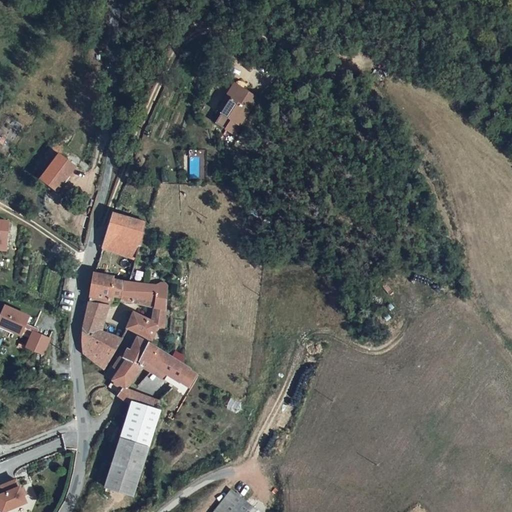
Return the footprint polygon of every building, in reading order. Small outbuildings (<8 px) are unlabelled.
[(225,89),(241,103),(269,71),(259,62),(262,59),(256,55),(254,54),(251,54),(248,56),(226,81),(229,84),(225,89)] [(58,191),(76,166),(60,155),(42,180),(58,191)] [(138,260),(142,242),(146,224),(116,211),(111,227),(105,246),(138,260)] [(124,298),(128,274),(96,267),(93,277),(87,302),(101,304),(104,294),(124,298)] [(130,331),(152,340),(159,326),(167,329),(172,281),(165,279),(165,281),(128,274),(124,298),(123,300),(136,303),(137,299),(158,303),(154,323),(139,315),(130,331)] [(85,315),(98,318),(101,304),(87,302),(86,306),(85,315)] [(3,305),(0,313),(0,325),(20,334),(23,327),(28,316),(3,305)] [(93,356),(105,369),(130,331),(107,321),(98,318),(85,315),(84,324),(84,337),(86,349),(93,356)] [(32,331),(23,327),(20,334),(29,338),(32,331)] [(48,338),(32,331),(29,338),(25,346),(42,353),(48,338)] [(110,378),(123,386),(145,359),(152,343),(140,335),(133,345),(129,345),(124,353),(121,352),(113,362),(110,362),(106,368),(113,373),(110,378)] [(183,385),(190,372),(191,370),(152,343),(145,359),(182,386),(183,385)] [(199,377),(190,372),(183,385),(191,390),(199,377)] [(119,396),(123,386),(110,378),(105,384),(119,396)] [(176,396),(172,391),(162,399),(123,386),(119,396),(119,397),(133,406),(134,402),(163,411),(176,396)] [(134,402),(133,406),(107,485),(136,494),(163,411),(134,402)] [(5,492),(0,493),(0,499),(5,510),(28,501),(22,485),(21,485),(18,478),(2,484),(5,492)] [(268,511),(231,485),(212,511),(268,511)]
